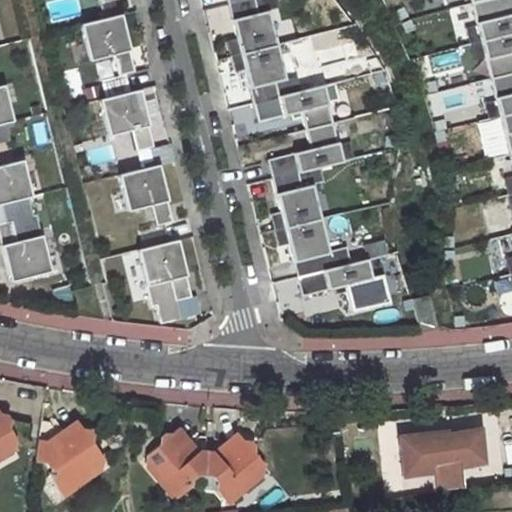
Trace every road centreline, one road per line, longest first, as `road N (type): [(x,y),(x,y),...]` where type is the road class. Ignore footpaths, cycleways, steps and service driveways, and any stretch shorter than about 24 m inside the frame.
road 1 (residential): [(163,0),(241,320),(241,372)]
road 2 (residential): [(511,360),(412,371),(241,372)]
road 3 (residential): [(241,372),(77,353),(0,335)]
